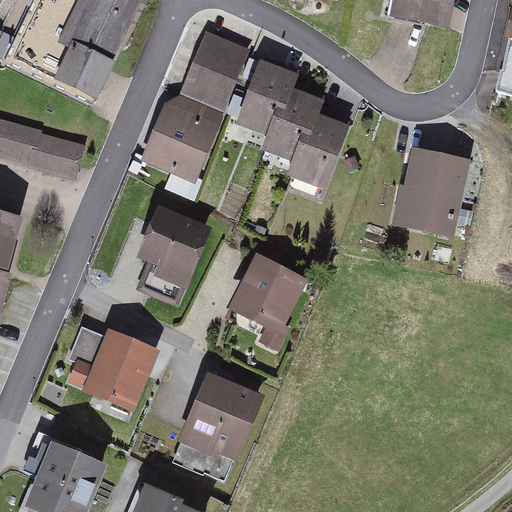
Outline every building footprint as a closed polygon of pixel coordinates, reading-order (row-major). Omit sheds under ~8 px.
[(58,41),(77,0),(33,0),(4,62),(93,103),(96,97),(55,78),(70,47),(58,41)] [(142,0),(77,0),(58,41),(70,47),(55,78),(96,97),(142,0)] [(454,0),(392,0),(390,14),(448,27),(454,0)] [(252,50),(206,31),(180,93),(226,112),(252,50)] [(297,73),(262,58),(236,122),(270,136),(291,86),(297,73)] [(323,99),(291,86),(270,136),(265,149),(297,162),(318,112),(323,99)] [(180,93),(165,101),(140,160),(196,183),(226,112),(180,93)] [(351,126),(318,112),(297,162),(292,175),(325,189),(351,126)] [(41,129),(0,118),(0,153),(29,161),(27,167),(76,180),(84,146),(40,135),(41,129)] [(462,243),(478,162),(421,151),(413,189),(409,188),(400,230),(462,243)] [(212,227),(158,204),(136,256),(148,261),(137,289),(179,307),(212,227)] [(23,215),(0,208),(0,321),(13,271),(8,270),(23,215)] [(317,281),(266,255),(236,311),(271,329),(262,345),(284,357),(301,325),(295,322),(317,281)] [(143,416),(168,352),(115,332),(112,340),(86,330),(72,366),(83,370),(75,390),(143,416)] [(272,397),(216,375),(178,470),(226,489),(237,463),(244,466),(272,397)] [(101,511),(120,466),(61,443),(34,511),(101,511)] [(194,501),(153,485),(150,494),(141,490),(132,511),(206,511),(192,506),(194,501)]
